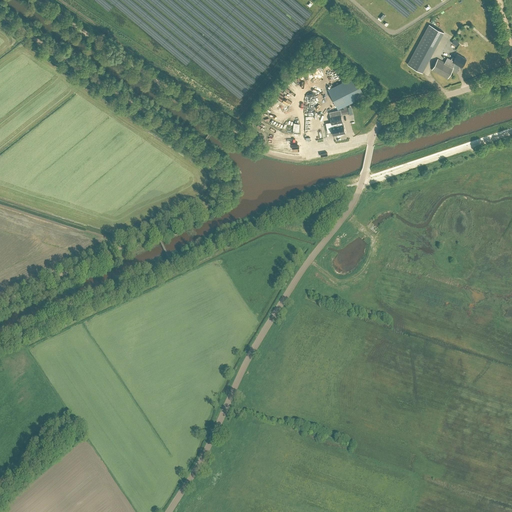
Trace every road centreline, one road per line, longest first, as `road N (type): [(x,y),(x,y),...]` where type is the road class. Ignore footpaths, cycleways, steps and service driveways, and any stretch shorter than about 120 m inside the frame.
road 1 (tertiary): [(168,511),(247,358),(347,212),(380,119),(511,68)]
road 2 (track): [(289,153),(249,141),(37,0)]
road 3 (track): [(0,14),(199,148)]
road 4 (track): [(155,231),(0,305)]
road 5 (track): [(361,183),(511,132)]
road 6 (track): [(199,148),(216,164),(217,193),(155,231)]
